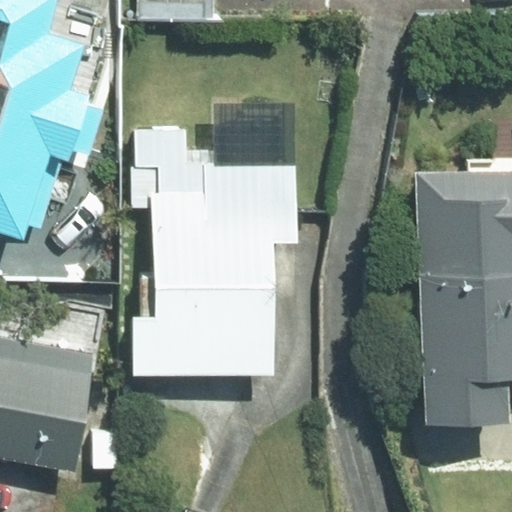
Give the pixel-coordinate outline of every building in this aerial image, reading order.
[(0,0),(0,244),(23,252),(59,140),(76,145),(94,89),(57,77),(71,34),(35,22),(42,0),(0,0)] [(206,0),(125,0),(125,13),(207,15),(206,0)] [(123,308),(124,366),(264,365),(263,232),(290,232),(289,156),(272,156),(272,121),(223,121),(223,155),(182,156),(182,120),(122,121),(123,204),(141,204),(142,308),(123,308)] [(511,161),(407,164),(413,409),(494,407),(493,362),(511,361),(511,161)] [(86,346),(0,331),(0,451),(66,462),(86,346)]
